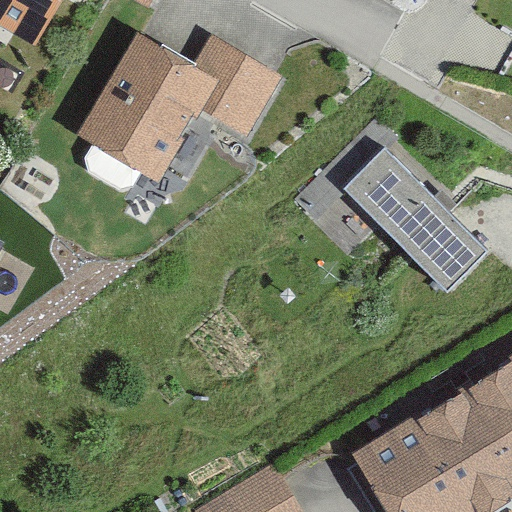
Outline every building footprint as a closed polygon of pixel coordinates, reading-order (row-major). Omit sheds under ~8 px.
[(70,0),(0,0),(0,29),(43,53),(70,0)] [(211,46),(197,72),(139,42),(87,142),(172,186),(208,117),(253,141),(283,84),(211,46)] [(491,253),(395,158),(359,195),(455,289),(491,253)] [(510,511),(511,511),(511,366),(359,459),(391,511),(510,511)] [(296,511),(271,468),(199,510),(199,511),(296,511)]
